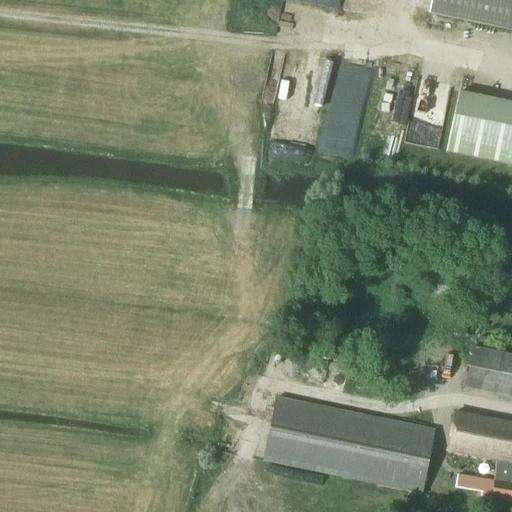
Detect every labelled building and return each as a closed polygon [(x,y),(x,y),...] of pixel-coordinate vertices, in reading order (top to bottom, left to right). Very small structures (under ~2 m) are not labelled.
[(511,0),(431,0),(428,16),(511,33),(511,0)] [(511,165),(511,103),(457,93),(445,152),(511,165)] [(430,287),(429,294),(432,300),(439,304),(445,306),(453,306),(458,305),(462,302),(451,289),(451,274),(437,278),(432,281),(430,287)] [(511,399),(511,358),(468,349),(460,389),(511,399)] [(420,495),(433,432),(276,399),(263,463),(420,495)] [(511,503),(511,425),(453,413),(445,453),(495,462),(493,482),(457,476),(455,489),(480,493),(479,497),(490,499),(511,503)]
